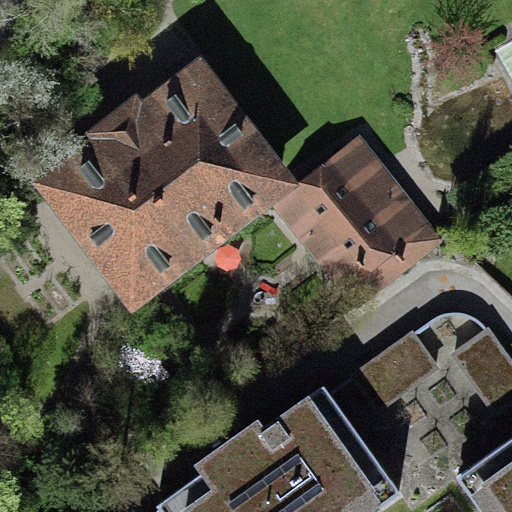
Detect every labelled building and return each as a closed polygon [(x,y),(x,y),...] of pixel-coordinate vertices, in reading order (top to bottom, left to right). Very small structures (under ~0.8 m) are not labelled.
[(277,211),(297,176),(206,50),(32,175),(132,315),(277,211)] [(297,176),(277,211),(347,307),(431,247),(352,137),(297,176)] [(511,151),(445,195),(462,221),(511,188),(511,151)] [(511,362),(488,328),(456,350),(500,412),(511,402),(511,362)] [(413,336),(355,375),(378,408),(435,369),(413,336)] [(203,470),(155,505),(160,511),(327,511),(320,501),(378,459),(324,384),(263,428),(258,421),(199,464),(203,470)] [(511,511),(511,437),(457,478),(481,511),(511,511)]
